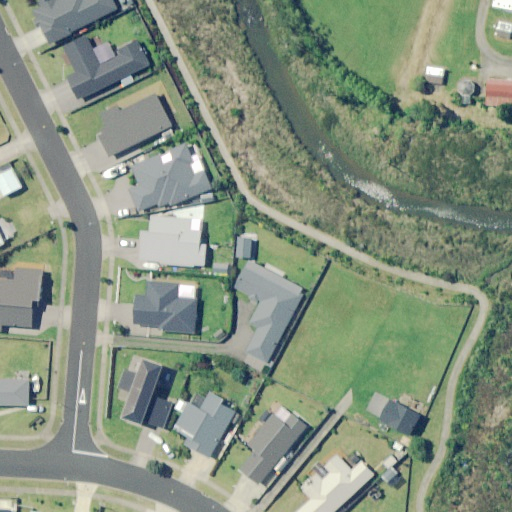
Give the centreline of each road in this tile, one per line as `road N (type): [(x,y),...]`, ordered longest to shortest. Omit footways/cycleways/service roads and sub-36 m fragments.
road 1 (residential): [(0,48),(84,223),(89,262),(69,464)]
road 2 (residential): [(208,511),(164,489),(69,464)]
